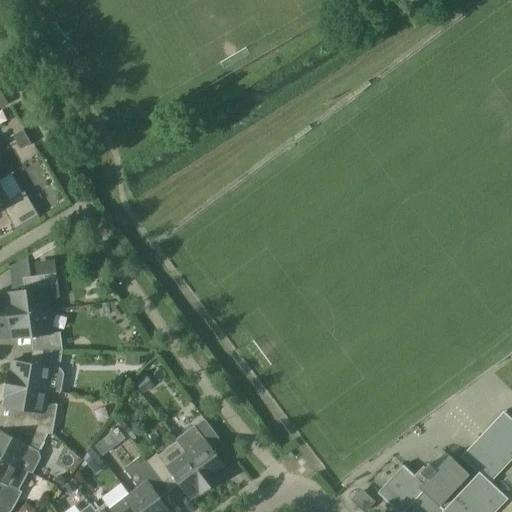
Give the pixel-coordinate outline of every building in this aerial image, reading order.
[(13,136),(17,143),(27,137),(23,130),(13,136)] [(27,137),(17,143),(21,150),(31,144),(27,137)] [(0,179),(0,207),(2,207),(15,229),(38,215),(24,192),(22,193),(11,174),(0,179)] [(7,317),(49,311),(47,299),(59,298),(56,274),(29,278),(30,290),(6,293),(8,304),(6,304),(7,317)] [(36,336),(38,351),(63,351),(60,333),(52,334),(49,311),(7,317),(9,329),(11,329),(13,340),(36,336)] [(8,371),(6,384),(48,391),(59,393),(63,374),(59,369),(63,351),(38,351),(36,365),(12,361),(11,371),(8,371)] [(46,403),(48,391),(6,384),(4,396),(6,397),(4,407),(28,411),(25,426),(48,434),(52,435),(57,405),(46,403)] [(442,441),(457,455),(468,443),(460,435),(484,410),(472,398),(433,438),(429,434),(408,455),(418,465),(442,441)] [(454,460),(450,457),(436,472),(428,464),(419,473),(418,472),(414,476),(404,466),(378,493),(397,511),(494,511),(507,499),(489,482),(511,458),(511,420),(502,411),(460,456),(480,475),(455,501),(451,496),(470,476),(454,460)] [(228,471),(213,452),(223,444),(204,419),(194,427),(194,426),(176,440),(185,453),(211,487),(221,479),(219,477),(228,471)] [(0,456),(18,466),(32,473),(41,457),(39,452),(48,434),(25,426),(18,440),(0,431),(0,456)] [(200,494),(211,487),(185,453),(167,467),(157,454),(147,462),(166,487),(176,480),(191,499),(199,493),(200,494)] [(129,496),(140,511),(170,511),(157,494),(166,487),(147,462),(142,455),(124,469),(139,488),(129,496)] [(8,485),(18,466),(0,456),(0,500),(13,510),(22,492),(8,485)] [(352,501),(364,511),(366,511),(375,503),(363,492),(358,497),(357,496),(352,501)] [(140,511),(129,496),(110,510),(105,503),(96,511),(140,511)] [(0,511),(10,511),(13,510),(0,500),(0,511)]
